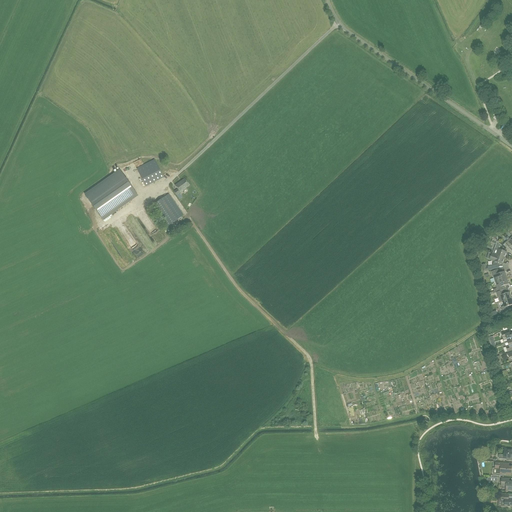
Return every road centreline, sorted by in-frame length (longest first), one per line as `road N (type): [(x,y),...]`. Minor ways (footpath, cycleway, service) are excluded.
road 1 (track): [(182,169),(164,186),(237,287),(307,353),(315,433)]
road 2 (unclassified): [(182,169),(338,22)]
road 3 (unclassified): [(511,145),(338,22)]
road 4 (track): [(343,378),(403,374),(476,330)]
